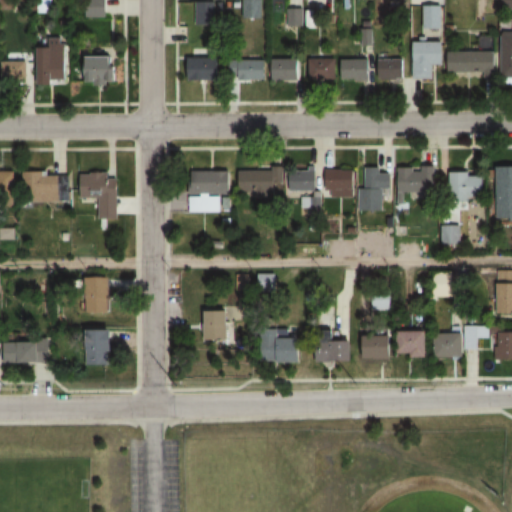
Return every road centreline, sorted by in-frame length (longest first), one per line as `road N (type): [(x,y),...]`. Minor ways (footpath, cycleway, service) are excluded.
road 1 (residential): [(511,395),(0,405)]
road 2 (residential): [(511,124),(0,126)]
road 3 (residential): [(146,0),(150,404)]
